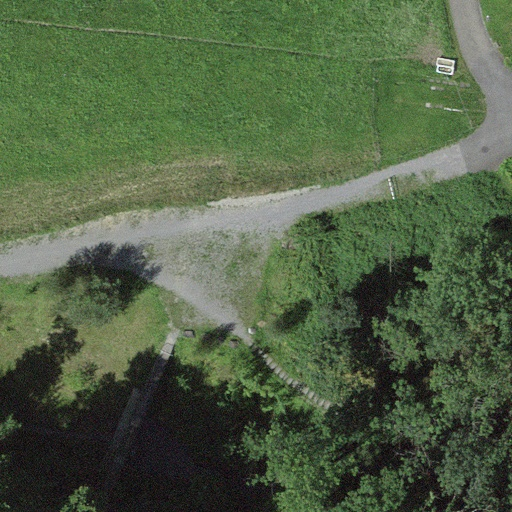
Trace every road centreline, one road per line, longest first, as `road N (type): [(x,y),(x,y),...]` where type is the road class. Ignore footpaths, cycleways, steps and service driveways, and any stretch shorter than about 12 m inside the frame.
road 1 (track): [(511,132),(439,166),(128,244)]
road 2 (track): [(0,273),(128,244),(235,331)]
